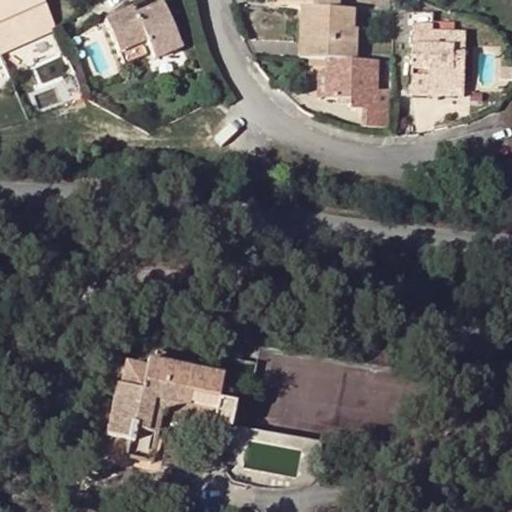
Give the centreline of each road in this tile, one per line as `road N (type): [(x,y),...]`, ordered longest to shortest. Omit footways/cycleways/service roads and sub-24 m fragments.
road 1 (unclassified): [(0,346),(172,266),(302,284),(413,319),(511,332)]
road 2 (tertiary): [(511,234),(0,217)]
road 3 (residential): [(209,0),(235,78),(280,125),(308,140),(375,159),(415,159),(505,139)]
